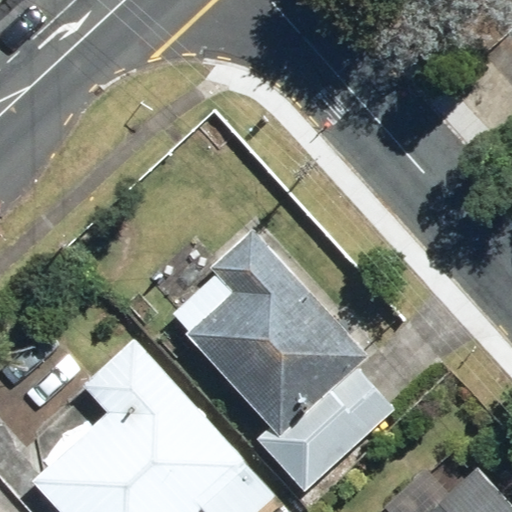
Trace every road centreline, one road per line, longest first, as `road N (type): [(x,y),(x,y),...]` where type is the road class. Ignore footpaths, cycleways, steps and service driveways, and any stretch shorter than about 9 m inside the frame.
road 1 (residential): [(511,271),(272,0)]
road 2 (tertiary): [(99,0),(0,91)]
